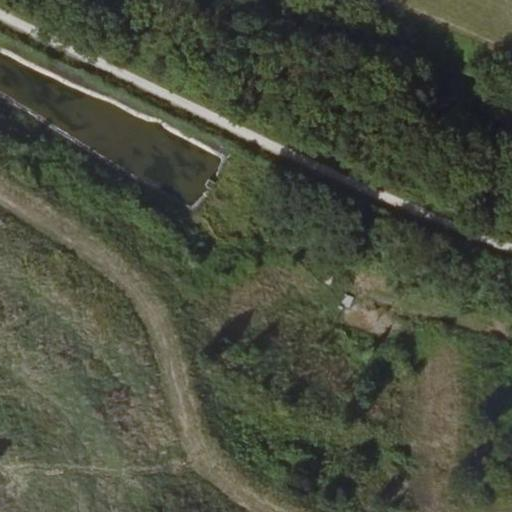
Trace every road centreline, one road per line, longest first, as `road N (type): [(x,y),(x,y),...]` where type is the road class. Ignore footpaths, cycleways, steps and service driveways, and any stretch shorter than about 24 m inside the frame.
road 1 (track): [(0,166),(89,219),(159,280),(178,323),(192,423),(234,490),(258,511)]
road 2 (track): [(511,325),(377,291),(324,248),(276,229)]
